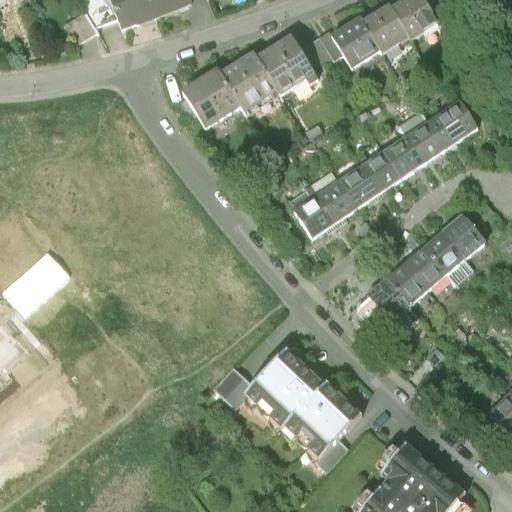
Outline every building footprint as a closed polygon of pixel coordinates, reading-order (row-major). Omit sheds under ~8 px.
[(113,22),(106,0),(79,0),(83,12),(93,28),(113,22)] [(152,18),(146,0),(106,0),(113,22),(116,31),(152,18)] [(186,0),(146,0),(152,18),(188,5),(186,0)] [(423,0),(401,0),(389,8),(408,36),(410,40),(438,22),(423,0)] [(387,5),(359,23),(377,51),(379,55),(408,36),(389,8),(387,5)] [(83,12),(62,26),(76,49),(97,35),(93,28),(83,12)] [(356,19),(329,37),(349,69),(377,51),(359,23),(356,19)] [(287,36),(253,57),(277,96),(279,100),(313,79),(287,36)] [(249,51),(215,72),(238,110),(242,117),(277,96),(253,57),(249,51)] [(182,87),(188,96),(202,119),(208,128),(238,110),(215,72),(213,69),(182,87)] [(188,96),(173,105),(187,128),(202,119),(188,96)] [(453,148),(477,132),(453,97),(430,113),(453,148)] [(430,164),(453,148),(430,113),(406,129),(430,164)] [(406,179),(430,164),(406,129),(383,144),(406,179)] [(383,195),(406,179),(383,144),(359,160),(383,195)] [(359,211),(383,195),(359,160),(336,176),(359,211)] [(336,227),(359,211),(336,176),(312,192),(336,227)] [(312,243),(336,227),(312,192),(289,208),(312,243)] [(439,236),(461,263),(462,262),(479,248),(457,221),(439,236)] [(420,251),(443,278),(444,277),(461,263),(439,236),(420,251)] [(402,266),(424,293),(443,278),(420,251),(402,266)] [(461,263),(444,277),(455,290),(473,275),(462,262),(461,263)] [(384,281),(406,308),(424,293),(402,266),(384,281)] [(374,334),(406,308),(384,281),(352,307),(374,334)] [(253,389),(244,400),(281,432),(283,430),(322,385),(317,380),(285,353),(267,373),(253,389)] [(232,370),(210,395),(231,413),(244,400),(253,389),(232,370)] [(322,385),(283,430),(319,462),(347,429),(360,415),(324,383),(322,385)] [(511,398),(509,395),(489,416),(511,436),(511,398)] [(384,480),(359,511),(447,511),(465,491),(403,442),(378,474),(384,480)]
